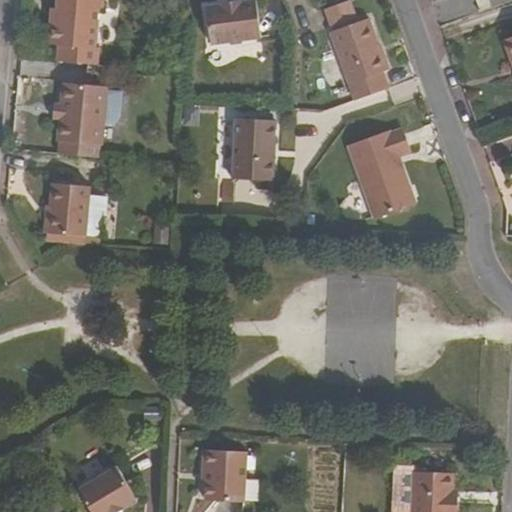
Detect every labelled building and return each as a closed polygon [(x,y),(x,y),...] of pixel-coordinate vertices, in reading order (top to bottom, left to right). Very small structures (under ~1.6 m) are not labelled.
[(49,21),(48,41),(59,42),(57,61),(100,65),(101,47),(98,47),(102,7),(105,7),(105,0),(58,0),(57,12),(56,22),(49,21)] [(355,18),(349,0),(324,10),(330,26),(335,25),(350,19),(355,18)] [(224,6),(209,8),(214,42),(264,36),(259,1),(244,3),(224,6)] [(382,72),(386,71),(377,45),(368,19),(352,24),(337,30),(330,33),(353,101),(387,89),(382,72)] [(350,19),(335,25),(337,30),(352,24),(350,19)] [(379,43),(377,45),(386,71),(389,70),(379,43)] [(109,87),(64,82),(57,142),(59,142),(100,146),(102,146),(104,126),(108,90),(109,87)] [(114,127),(120,117),(123,92),(108,90),(104,126),(114,127)] [(278,143),(279,120),(239,118),(236,178),(276,180),(277,156),(274,156),(275,143),(278,143)] [(350,148),(377,222),(417,207),(402,165),(399,166),(396,158),(400,157),(412,152),(405,131),(392,136),(391,133),(350,148)] [(100,146),(59,142),(57,154),(99,158),(100,146)] [(91,185),(53,182),(51,206),(48,231),(87,234),(91,185)] [(47,241),(105,245),(105,236),(87,234),(48,231),(47,241)] [(249,503),(250,454),(207,452),(206,471),(211,472),(210,484),(210,501),(249,503)] [(89,511),(123,511),(137,506),(119,471),(79,491),(89,511)] [(414,511),(415,477),(415,472),(392,473),(392,511),(414,511)] [(414,511),(459,511),(459,503),(455,503),(455,493),(454,477),(415,477),(414,511)]
